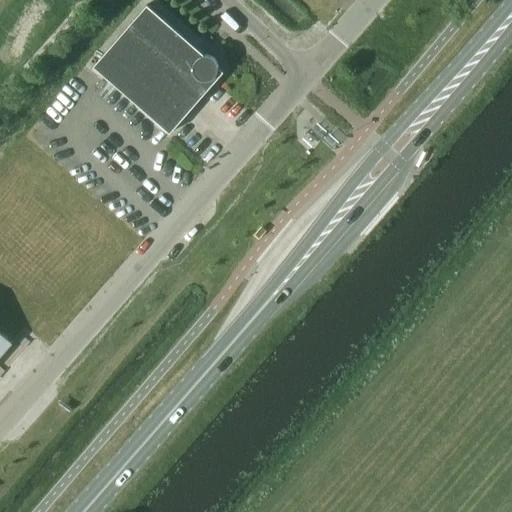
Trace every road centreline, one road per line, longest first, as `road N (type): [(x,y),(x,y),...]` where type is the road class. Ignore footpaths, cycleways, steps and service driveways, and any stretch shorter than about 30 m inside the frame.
road 1 (primary): [(82,511),(511,7)]
road 2 (unclassified): [(0,423),(304,75)]
